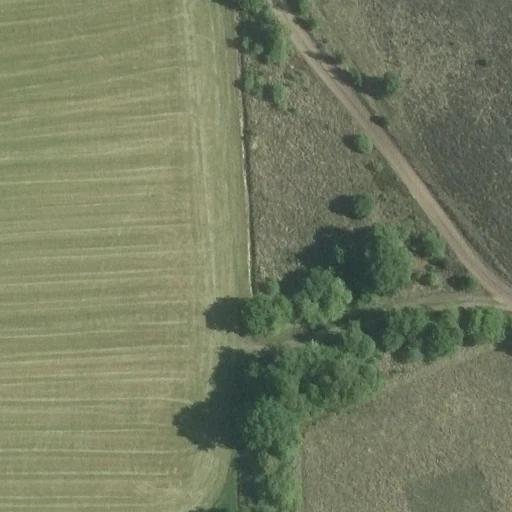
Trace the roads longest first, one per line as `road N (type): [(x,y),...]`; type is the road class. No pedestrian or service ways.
road 1 (track): [(509,304),(275,0)]
road 2 (track): [(511,305),(396,321),(249,356)]
